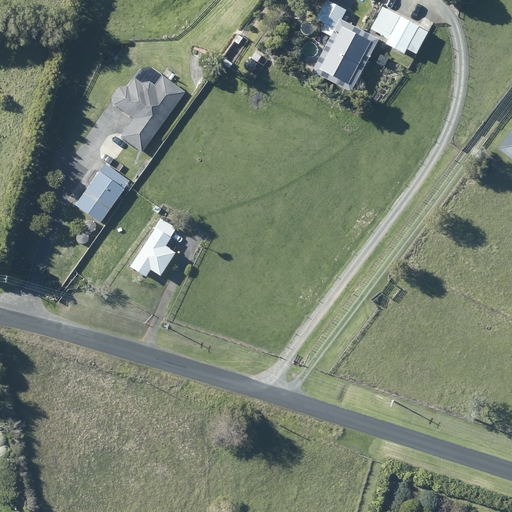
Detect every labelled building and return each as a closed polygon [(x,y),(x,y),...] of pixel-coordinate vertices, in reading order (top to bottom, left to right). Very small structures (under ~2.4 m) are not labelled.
[(316,63),(311,72),(349,93),(377,40),(339,20),(344,10),(325,0),(324,0),(314,19),(324,24),(320,31),(330,36),(316,63)] [(382,7),(369,29),(388,39),(385,44),(403,54),(406,49),(414,54),(427,32),(382,7)] [(256,62),(260,56),(254,52),(250,58),(256,62)] [(380,55),(376,62),(381,65),(386,58),(380,55)] [(243,62),(243,67),(246,71),(251,72),(255,68),(255,64),(252,60),(247,59),(243,62)] [(183,92),(171,83),(160,75),(152,86),(147,83),(139,84),(132,79),(125,88),(123,87),(117,88),(110,97),(111,104),(131,119),(120,134),(118,137),(138,151),(139,152),(141,150),(183,92)] [(511,127),(496,149),(511,160),(511,127)] [(114,199),(126,181),(102,164),(96,172),(72,205),(97,223),(114,199)] [(167,238),(173,228),(158,219),(152,228),(151,228),(127,266),(142,276),(146,271),(146,270),(156,276),(171,253),(165,249),(166,248),(162,246),(167,238)]
